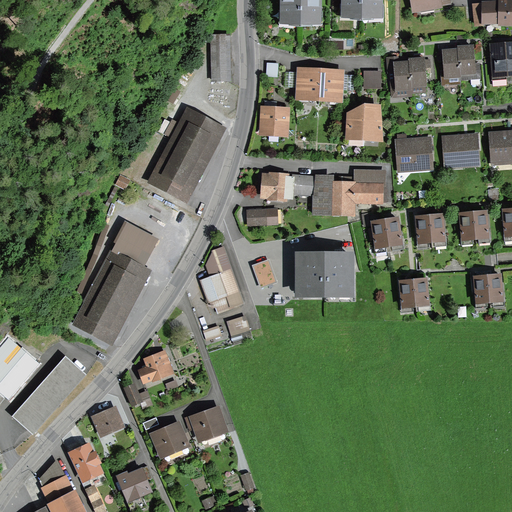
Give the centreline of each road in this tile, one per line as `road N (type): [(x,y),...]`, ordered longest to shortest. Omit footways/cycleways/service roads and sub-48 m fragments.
road 1 (residential): [(246,0),(249,94),(233,164),(180,268),(109,376),(0,496)]
road 2 (track): [(0,159),(46,59),(91,0)]
